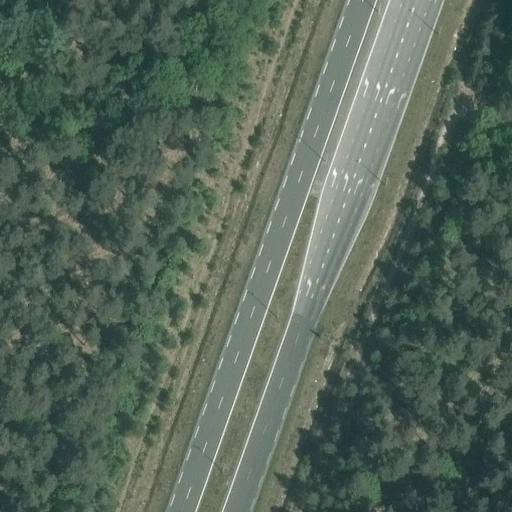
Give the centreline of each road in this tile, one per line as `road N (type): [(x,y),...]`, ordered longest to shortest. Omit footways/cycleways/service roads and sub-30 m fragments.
road 1 (secondary): [(234,511),(420,0)]
road 2 (secondary): [(361,0),(180,511)]
